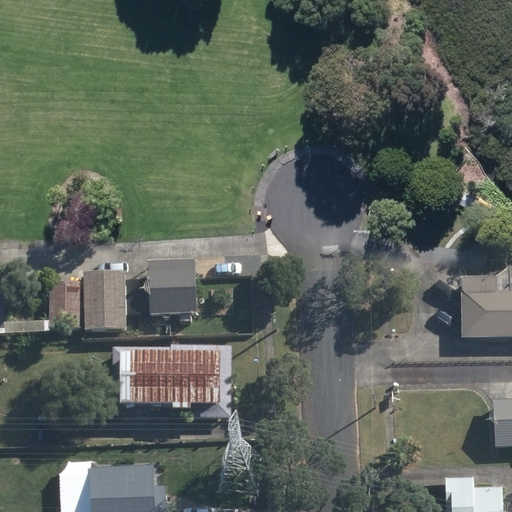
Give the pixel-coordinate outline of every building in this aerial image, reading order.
[(493,283),(458,284),(459,346),(511,344),(511,274),(509,274),(509,299),(493,299),(493,283)] [(123,276),(79,277),(79,287),(48,287),(49,334),(80,333),(80,336),(124,336),(123,276)] [(192,276),(143,277),(142,300),(145,322),(193,321),(192,276)] [(168,354),(110,353),(109,410),(112,410),(112,416),(122,416),(122,425),(229,426),(230,352),(168,351),(168,354)] [(511,405),(490,406),(492,453),(511,452),(511,405)] [(84,511),(83,511),(162,511),(162,493),(150,493),(149,474),(88,475),(84,511)] [(498,511),(499,495),(470,495),(470,486),(441,486),(439,503),(440,511),(498,511)]
